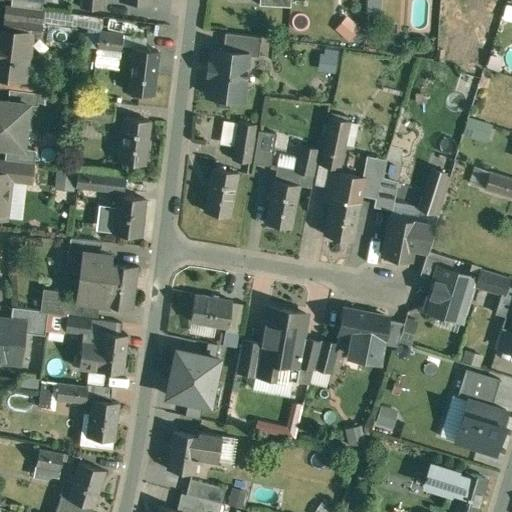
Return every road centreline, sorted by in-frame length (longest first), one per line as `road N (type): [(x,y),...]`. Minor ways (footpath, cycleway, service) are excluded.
road 1 (residential): [(162,250),(124,511)]
road 2 (residential): [(185,0),(162,250)]
road 3 (residential): [(162,250),(378,285)]
